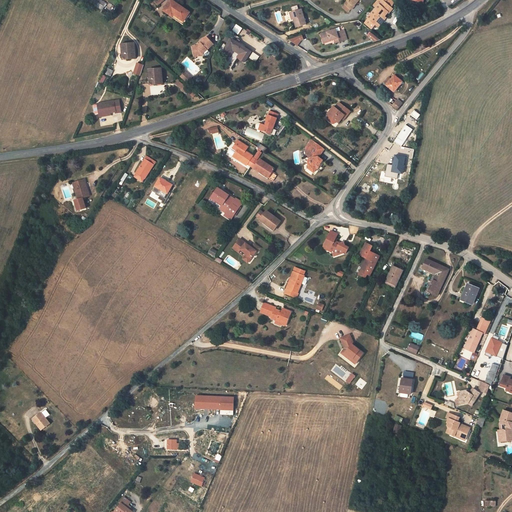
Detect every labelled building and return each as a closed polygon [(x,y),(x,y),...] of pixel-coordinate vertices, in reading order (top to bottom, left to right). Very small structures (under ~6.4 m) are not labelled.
[(87,0),(101,10),(105,3),(99,0),(87,0)] [(171,0),(164,11),(173,17),(174,15),(184,22),(187,17),(190,13),(171,0)] [(359,0),(347,0),(348,0),(346,3),(352,9),(355,6),(355,5),(359,0)] [(383,0),(382,0),(368,17),(369,18),(366,22),(372,28),(376,24),(377,25),(385,16),(388,12),(389,13),(393,8),(392,7),(383,0)] [(302,9),(292,12),(294,19),(296,27),(306,24),(302,9)] [(189,18),(187,17),(184,22),(174,15),(173,17),(172,18),(183,25),(189,18)] [(387,17),(385,16),(377,25),(379,27),(387,17)] [(232,31),(239,34),(242,27),(235,24),(232,31)] [(321,34),(323,42),(329,40),(330,41),(334,40),(339,38),(340,42),(344,41),(341,31),(337,33),(336,30),(321,34)] [(376,43),(379,38),(370,31),(366,35),(376,43)] [(303,35),(291,41),(291,42),(299,47),(303,42),(306,40),(303,35)] [(208,36),(202,41),(202,42),(199,45),(198,46),(193,47),(195,56),(204,55),(204,53),(204,52),(203,52),(208,48),(208,49),(215,43),(208,36)] [(238,44),(232,39),(223,53),(229,57),(234,51),(240,55),(238,58),(245,62),(251,53),(238,44)] [(240,42),(238,44),(251,53),(252,54),(253,52),(240,42)] [(136,59),(135,44),(123,45),(120,45),(119,48),(120,54),(123,54),(123,58),(126,58),(126,60),(136,59)] [(133,73),(140,76),(144,65),(137,62),(133,73)] [(150,79),(150,84),(153,84),(153,85),(163,84),(162,69),(150,70),(151,79),(150,79)] [(186,72),(181,77),(188,83),(192,78),(186,72)] [(392,80),(392,79),(386,85),(394,92),(403,82),(395,76),(392,80)] [(190,95),(192,92),(179,81),(177,84),(190,95)] [(122,111),(120,100),(99,103),(100,113),(109,112),(116,111),(117,112),(122,111)] [(397,110),(402,104),(397,100),(392,105),(397,110)] [(347,117),(351,111),(341,103),(337,109),(334,107),(331,110),(333,111),(330,116),(336,121),(339,123),(342,119),(345,115),(347,117)] [(278,114),(271,112),(269,116),(267,120),(268,121),(266,126),(264,125),(262,126),(261,129),(262,131),(271,134),(278,114)] [(330,116),(328,115),(326,118),(333,123),(335,123),(336,121),(330,116)] [(405,139),(400,135),(395,142),(400,146),(405,139)] [(312,140),(306,148),(309,151),(310,158),(308,161),(309,169),(314,173),(317,169),(318,169),(321,165),(320,165),(323,161),(319,157),(325,149),(312,140)] [(256,160),(252,157),(253,156),(246,152),(249,147),(238,141),(233,149),(236,151),(234,155),(240,159),(239,160),(247,166),(249,162),(252,164),(256,160)] [(136,173),(145,179),(156,162),(147,156),(136,173)] [(399,156),(397,156),(396,162),(393,161),(393,163),(394,164),(393,172),(403,173),(405,157),(399,156)] [(259,162),(256,160),(252,164),(255,166),(254,168),(263,174),(264,173),(270,176),(269,178),(273,181),(277,176),(272,173),(274,169),(260,159),(259,162)] [(163,191),(167,193),(172,185),(160,178),(155,186),(156,186),(163,191)] [(79,191),(76,192),(79,199),(83,198),(90,196),(85,180),(76,182),(79,191)] [(163,191),(156,186),(153,191),(161,195),(163,191)] [(227,211),(234,216),(240,206),(234,202),(235,199),(229,195),(225,193),(218,188),(212,197),(223,205),(220,209),(226,213),(227,211)] [(86,208),(83,198),(79,199),(77,200),(80,210),(86,208)] [(224,215),(231,220),(234,216),(227,211),(226,213),(224,215)] [(281,221),(267,211),(265,213),(262,211),(258,216),(261,218),(266,223),(267,222),(276,228),(281,221)] [(274,230),(276,228),(267,222),(266,223),(266,224),(274,230)] [(328,250),(333,252),(334,257),(343,254),(344,252),(346,253),(349,248),(345,246),(344,243),(341,244),(336,241),(337,239),(336,238),(338,234),(331,231),(326,242),(328,243),(327,245),(330,247),(328,250)] [(240,238),(235,245),(241,249),(242,248),(245,250),(244,252),(247,254),(245,257),(250,260),(257,251),(258,252),(260,248),(254,244),(251,248),(250,247),(249,245),(240,238)] [(369,254),(371,251),(373,247),(366,243),(360,255),(364,257),(366,254),(368,255),(369,254)] [(366,254),(364,257),(367,259),(370,260),(372,259),(374,253),(371,251),(369,254),(368,255),(366,254)] [(367,259),(359,275),(366,278),(368,274),(371,276),(380,256),(374,253),(372,259),(370,260),(367,259)] [(437,296),(449,269),(427,259),(423,268),(436,274),(428,292),(437,296)] [(388,282),(396,286),(403,271),(394,266),(390,273),(391,273),(388,282)] [(288,288),(287,288),(285,293),(297,297),(299,292),(298,292),(301,283),(305,284),(307,281),(306,280),(307,277),(304,276),(304,275),(305,271),(295,267),(293,271),(295,271),(288,288)] [(295,271),(293,271),(287,288),(288,288),(295,271)] [(389,273),(385,282),(395,287),(396,286),(388,282),(391,273),(390,273),(389,273)] [(464,289),(459,301),(470,306),(471,303),(473,304),(479,289),(468,284),(466,290),(464,289)] [(281,324),(286,325),(292,312),(283,308),(282,312),(281,313),(280,312),(280,311),(276,309),(276,307),(270,305),(268,308),(263,306),(261,312),(272,317),(271,318),(276,320),(282,322),(281,324)] [(483,333),(488,321),(482,318),(477,331),(483,333)] [(474,352),(483,333),(477,331),(474,329),(465,348),(466,349),(470,350),(474,352)] [(346,352),(357,361),(364,353),(352,344),(353,343),(350,334),(341,338),(345,348),(347,350),(346,352)] [(500,349),(503,343),(492,338),(485,354),(490,357),(492,351),(491,351),(493,348),(494,348),(494,347),(500,349)] [(417,354),(420,347),(411,344),(408,351),(417,354)] [(355,364),(357,361),(346,352),(347,350),(345,348),(341,353),(355,364)] [(493,382),(496,374),(488,372),(486,380),(493,382)] [(504,375),(500,386),(507,388),(506,390),(510,392),(511,390),(511,389),(511,379),(510,379),(511,377),(504,375)] [(413,380),(403,378),(402,378),(401,393),(411,394),(413,380)] [(490,384),(482,381),(479,388),(482,391),(487,393),(490,384)] [(466,391),(458,392),(459,398),(462,400),(463,404),(468,403),(470,401),(473,403),(480,393),(473,388),(470,393),(468,394),(468,392),(466,391)] [(234,415),(234,396),(195,395),(195,409),(220,410),(220,414),(234,415)] [(511,413),(504,410),(501,419),(501,420),(500,423),(501,424),(500,427),(500,430),(500,435),(502,435),(502,441),(511,440),(511,438),(511,434),(511,433),(511,428),(511,426),(511,413)] [(42,430),(50,423),(42,412),(33,419),(42,430)] [(458,417),(452,415),(451,419),(449,419),(448,423),(449,423),(448,425),(449,427),(453,429),(450,434),(465,440),(470,429),(460,425),(460,423),(458,422),(456,421),(458,417)] [(202,486),(205,477),(194,473),(190,482),(202,486)] [(111,511),(132,511),(129,509),(131,507),(128,505),(130,502),(124,497),(120,502),(121,503),(113,511),(112,511),(111,511)]
